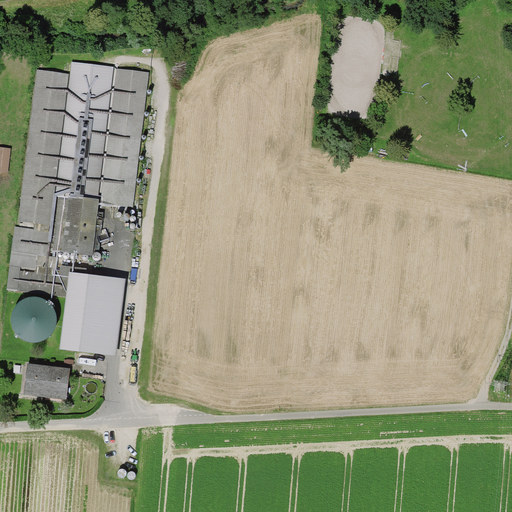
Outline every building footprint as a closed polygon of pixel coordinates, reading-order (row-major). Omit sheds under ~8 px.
[(69,78),(37,73),(6,290),(50,296),(51,290),(82,294),(80,305),(112,310),(114,292),(105,291),(106,282),(86,279),(87,271),(56,266),(57,255),(89,259),(97,203),(128,207),(147,75),(71,64),(69,78)] [(12,149),(0,147),(0,176),(9,178),(12,149)] [(56,330),(57,323),(57,315),(53,309),(48,303),(41,300),(34,299),(27,301),(20,304),(15,310),(13,317),(12,324),(14,332),(19,338),(25,342),(32,344),(39,344),(46,341),(52,336),(56,330)] [(96,323),(73,320),(70,348),(93,351),(96,323)] [(71,370),(26,365),(22,397),(67,402),(71,370)]
